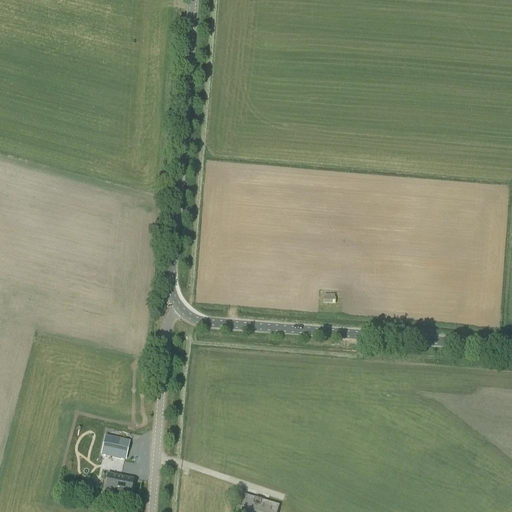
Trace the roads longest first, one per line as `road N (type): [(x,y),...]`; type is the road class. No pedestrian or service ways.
road 1 (tertiary): [(177,308),(200,322),(511,347)]
road 2 (tertiary): [(177,308),(168,287),(192,0)]
road 3 (unclassified): [(151,511),(165,332),(177,308)]
